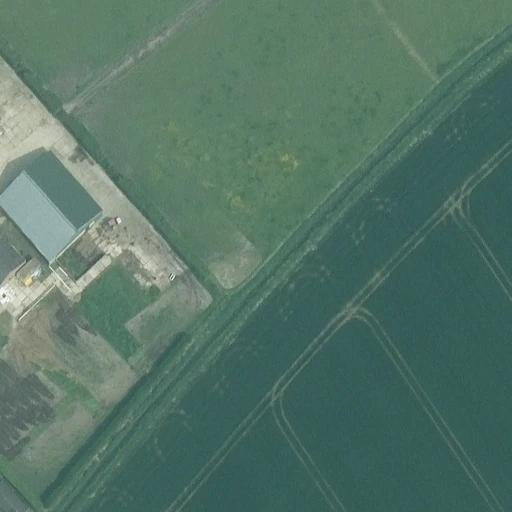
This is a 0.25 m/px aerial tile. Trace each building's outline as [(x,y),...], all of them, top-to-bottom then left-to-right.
[(23,101),(36,94),(22,69),(9,76),(23,101)] [(50,157),(0,203),(0,212),(49,266),(104,215),(50,157)] [(0,291),(24,267),(0,243),(0,291)] [(156,256),(149,263),(156,269),(169,255),(156,243),(149,250),(156,256)] [(0,507),(4,511),(26,511),(1,485),(0,485),(0,507)]
